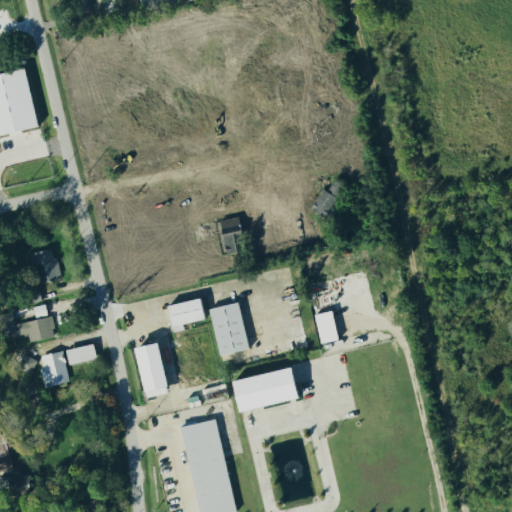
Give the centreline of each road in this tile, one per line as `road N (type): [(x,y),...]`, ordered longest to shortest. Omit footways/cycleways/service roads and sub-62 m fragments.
road 1 (residential): [(139,511),(134,427),(29,0)]
road 2 (residential): [(72,188),(232,157),(334,170)]
road 3 (residential): [(103,307),(259,285)]
road 4 (residential): [(260,161),(253,196),(210,213),(194,166)]
